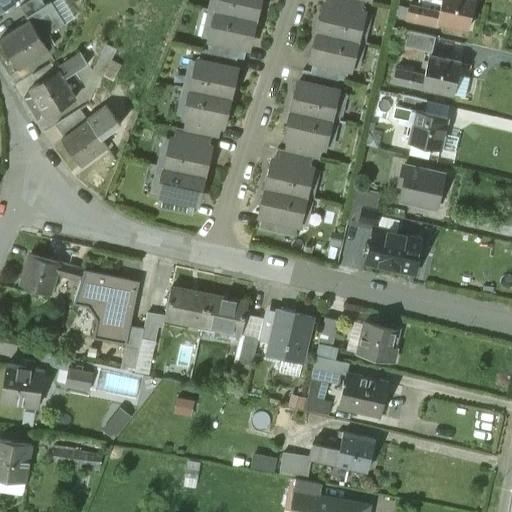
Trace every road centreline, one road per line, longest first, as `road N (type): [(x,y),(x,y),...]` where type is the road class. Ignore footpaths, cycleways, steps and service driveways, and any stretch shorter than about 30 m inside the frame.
road 1 (residential): [(511,322),(217,255)]
road 2 (residential): [(217,255),(291,0)]
road 3 (residential): [(217,255),(90,218),(37,183)]
